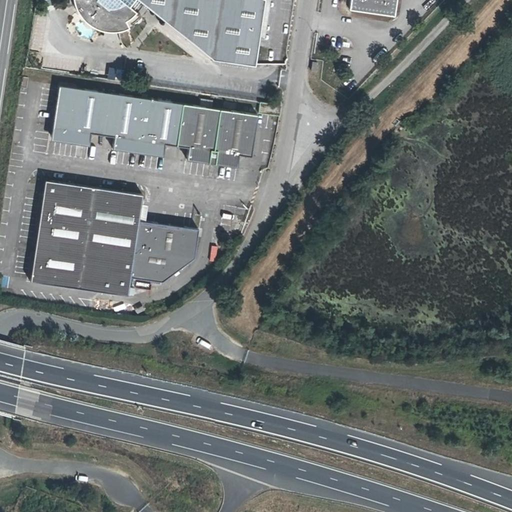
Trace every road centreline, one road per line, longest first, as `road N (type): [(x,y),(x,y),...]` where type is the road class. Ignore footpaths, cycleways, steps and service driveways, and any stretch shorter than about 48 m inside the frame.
road 1 (motorway): [(511,499),(291,428),(0,362)]
road 2 (motorway): [(0,392),(435,511)]
road 3 (residential): [(262,220),(217,287),(152,331),(89,331),(22,316),(0,325)]
road 4 (residential): [(262,220),(467,0)]
road 5 (residential): [(262,220),(281,156),(305,0)]
